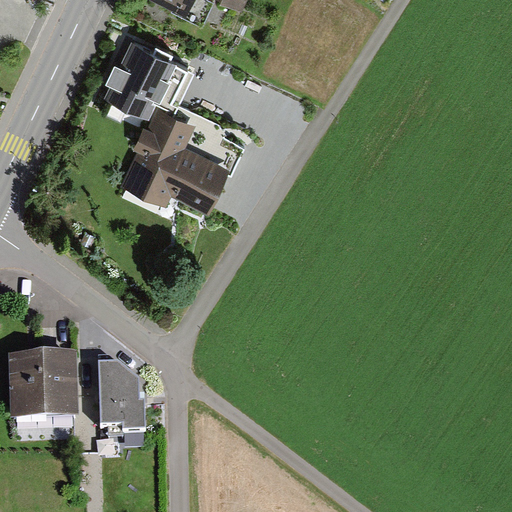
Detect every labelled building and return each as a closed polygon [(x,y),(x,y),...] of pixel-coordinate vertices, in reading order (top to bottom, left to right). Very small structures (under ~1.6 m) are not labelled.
[(160,0),(204,23),(214,0),(213,0),(160,0)] [(248,0),(213,0),(214,0),(243,12),(248,0)] [(195,73),(133,41),(122,65),(116,62),(107,82),(113,85),(107,98),(130,109),(150,119),(156,106),(163,109),(154,129),(145,125),(135,148),(144,153),(125,191),(165,208),(171,195),(209,214),(229,173),(232,175),(244,148),(226,138),(221,127),(180,106),(195,73)] [(77,358),(8,361),(12,423),(80,421),(77,358)] [(118,365),(99,367),(101,429),(122,429),(123,436),(146,435),(142,385),(118,365)]
